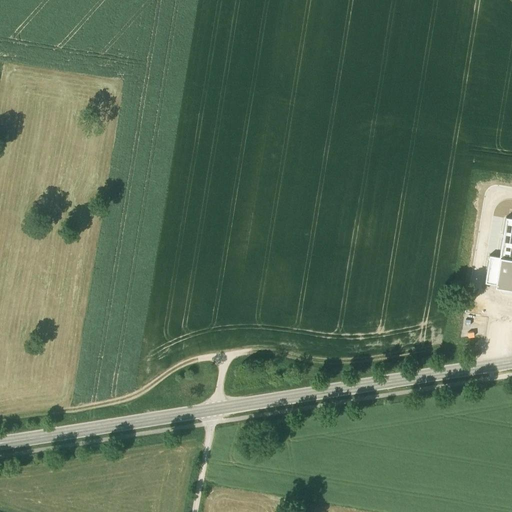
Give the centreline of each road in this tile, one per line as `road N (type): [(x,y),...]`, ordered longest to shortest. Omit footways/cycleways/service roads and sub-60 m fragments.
road 1 (secondary): [(0,446),(511,362)]
road 2 (track): [(0,419),(126,399),(191,360),(256,351)]
road 3 (track): [(442,348),(336,363),(256,351)]
road 4 (track): [(194,511),(224,356)]
